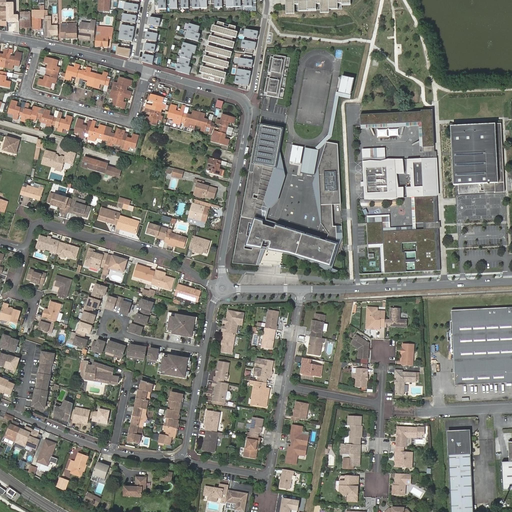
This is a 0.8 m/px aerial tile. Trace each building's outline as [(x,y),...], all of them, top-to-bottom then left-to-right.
[(107,10),(107,0),(99,0),(98,9),(107,10)] [(118,55),(130,58),(131,50),(130,49),(131,42),(133,42),(135,28),(133,27),(134,24),(136,24),(137,17),(135,16),(136,13),(138,13),(139,6),(137,5),(138,2),(140,2),(140,0),(128,0),(130,0),(129,4),(127,4),(126,11),(128,11),(127,15),(126,15),(124,22),(126,22),(125,26),(124,26),(121,40),(123,40),(122,48),(120,48),(118,55)] [(285,0),(286,11),(342,9),(342,4),(350,4),(350,0),(285,0)] [(45,18),(44,11),(32,11),(32,17),(33,17),(33,29),(41,29),(41,18),(45,18)] [(30,13),(20,13),(21,28),(30,28),(30,13)] [(51,35),(54,35),(53,26),(51,26),(51,17),(45,17),(45,37),(51,37),(51,35)] [(144,54),(142,62),(153,65),(154,56),(153,56),(154,53),(155,53),(156,45),(155,45),(156,42),(157,42),(158,34),(157,34),(159,27),(160,27),(161,19),(150,17),(149,25),(151,25),(150,29),(149,33),(148,32),(146,40),(148,40),(147,44),(146,43),(144,51),(146,51),(146,55),(144,54)] [(80,30),(79,39),(93,40),(93,34),(96,22),(92,21),(91,25),(81,23),(81,26),(79,25),(79,30),(80,30)] [(218,22),(203,78),(221,83),(236,27),(218,22)] [(63,39),(78,39),(77,24),(69,24),(69,27),(67,27),(63,27),(63,39)] [(200,27),(190,24),(188,31),(189,32),(187,39),(199,42),(201,35),(198,34),(200,27)] [(98,27),(97,32),(101,33),(102,33),(101,36),(100,36),(97,36),(96,46),(108,47),(109,33),(114,34),(114,28),(98,27)] [(258,32),(247,30),(245,37),(247,37),(247,41),(245,41),(243,48),(245,48),(245,52),(253,54),(253,50),(255,50),(257,43),(255,42),(255,39),(257,39),(258,32)] [(195,54),(197,47),(186,44),(184,51),(183,50),(179,64),(180,65),(178,72),(190,75),(192,68),(189,67),(193,53),(195,54)] [(7,55),(6,63),(9,64),(8,68),(13,69),(14,66),(20,67),(22,54),(16,53),(15,57),(11,56),(12,53),(13,49),(8,48),(8,50),(7,55)] [(252,60),(252,56),(244,55),(244,59),(242,58),(240,66),(242,66),(242,70),(240,69),(237,84),(239,84),(238,88),(246,90),(247,86),(249,86),(251,72),(250,71),(250,68),(252,68),(253,61),(252,60)] [(268,96),(280,99),(288,58),(275,55),(275,58),(272,57),(269,73),(272,74),(271,78),(268,78),(265,93),(268,94),(268,96)] [(46,72),(58,76),(60,68),(57,67),(59,61),(46,57),(44,63),(48,64),(47,69),(46,72)] [(78,84),(82,71),(79,70),(80,66),(75,65),(74,68),(68,67),(65,79),(71,81),(72,77),(76,78),(75,83),(78,84)] [(93,88),(96,74),(91,72),(92,69),(87,68),(86,72),(82,71),(78,84),(82,85),(83,80),(88,81),(86,86),(93,88)] [(0,86),(10,88),(11,82),(6,81),(7,77),(7,76),(7,73),(4,72),(0,71),(0,86)] [(46,72),(45,76),(44,81),(39,79),(38,85),(50,89),(52,83),(56,84),(58,76),(46,72)] [(103,76),(96,74),(93,88),(99,89),(100,85),(105,86),(103,91),(106,92),(107,89),(110,78),(107,77),(108,74),(103,73),(103,76)] [(354,79),(341,76),(338,93),(350,95),(354,79)] [(117,88),(116,91),(131,95),(132,92),(126,90),(127,86),(130,87),(132,81),(120,77),(118,83),(114,82),(113,87),(117,88)] [(131,95),(116,91),(115,95),(111,94),(109,98),(113,99),(112,105),(124,109),(126,103),(122,102),(123,97),(130,99),(131,95)] [(168,99),(164,98),(152,94),(150,101),(155,102),(153,106),(147,104),(146,108),(160,112),(161,112),(162,109),(165,110),(168,99)] [(24,109),(21,108),(17,107),(18,103),(12,101),(8,114),(14,115),(13,119),(18,120),(19,116),(22,117),(24,109)] [(26,104),(24,109),(22,117),(22,118),(21,121),(24,122),(29,123),(31,120),(36,121),(37,117),(38,115),(40,116),(39,117),(42,118),(45,110),(40,109),(33,107),(32,111),(28,110),(30,105),(26,104)] [(181,121),(185,107),(182,107),(181,112),(176,110),(178,106),(171,105),(168,114),(167,117),(173,119),(173,123),(177,124),(179,120),(181,121)] [(196,126),(200,113),(193,111),(192,115),(188,114),(189,109),(185,107),(181,121),(185,122),(184,126),(189,127),(189,124),(196,126)] [(159,115),(160,112),(146,108),(146,112),(151,113),(150,117),(146,116),(144,122),(156,126),(158,120),(162,121),(163,116),(159,115)] [(51,112),(45,110),(42,118),(41,123),(47,125),(46,128),(51,129),(52,125),(56,126),(59,113),(56,112),(54,117),(50,116),(51,112)] [(436,152),(434,111),(362,115),(363,126),(424,123),(425,152),(433,152),(436,152)] [(63,114),(59,113),(56,126),(59,127),(57,131),(62,133),(63,129),(69,131),(73,118),(66,116),(65,121),(61,119),(63,114)] [(206,115),(200,113),(196,126),(202,127),(201,131),(206,132),(206,129),(209,130),(210,126),(213,116),(211,115),(209,119),(205,118),(206,115)] [(220,125),(219,129),(232,132),(234,129),(228,127),(229,123),(234,124),(235,118),(223,114),(221,120),(218,119),(216,124),(220,125)] [(88,135),(92,122),(89,121),(87,127),(83,126),(84,121),(78,119),(74,132),(80,134),(79,137),(84,139),(85,135),(88,136),(88,135)] [(102,140),(106,127),(100,125),(98,130),(94,129),(96,123),(92,122),(88,135),(92,136),(91,140),(95,142),(96,138),(102,140)] [(505,192),(501,123),(452,126),(455,185),(459,185),(460,194),(505,192)] [(315,262),(320,240),(263,223),(261,212),(272,168),(279,130),(257,126),(256,133),(258,138),(258,140),(255,139),(232,264),(256,266),(259,248),(315,262)] [(112,129),(106,127),(102,140),(108,142),(107,145),(112,146),(113,143),(116,144),(122,145),(124,137),(125,131),(120,130),(117,129),(115,135),(111,133),(112,129)] [(232,132),(219,129),(218,132),(214,131),(213,136),(216,137),(215,142),(228,146),(229,140),(225,138),(226,134),(231,136),(232,132)] [(38,138),(28,135),(26,141),(37,144),(38,139),(38,138)] [(127,138),(124,137),(122,145),(121,149),(124,150),(128,151),(129,147),(135,149),(139,136),(133,135),(131,139),(127,138)] [(20,141),(7,137),(3,150),(16,154),(20,141)] [(43,140),(38,139),(36,151),(34,159),(38,160),(40,148),(43,148),(43,140)] [(342,238),(339,145),(327,143),(319,169),(321,224),(328,235),(326,242),(320,240),(315,262),(330,266),(337,245),(337,238),(342,238)] [(304,147),(293,145),(290,162),(301,164),(304,147)] [(319,150),(306,147),(301,172),(315,175),(319,150)] [(54,159),(55,155),(55,154),(46,151),(42,165),(56,169),(57,167),(62,169),(65,159),(61,158),(58,157),(55,159),(54,159)] [(77,154),(69,151),(67,158),(68,159),(67,161),(74,163),(77,154)] [(108,164),(85,157),(82,167),(119,178),(121,171),(107,166),(108,164)] [(226,167),(228,163),(214,159),(210,158),(208,166),(211,167),(210,173),(223,177),(224,170),(220,169),(221,165),(226,167)] [(436,196),(435,183),(432,183),(432,175),(435,175),(434,158),(364,162),(366,199),(416,197),(417,223),(436,222),(435,196),(436,196)] [(204,182),(197,180),(196,183),(198,184),(194,196),(203,198),(204,196),(214,199),(217,189),(203,185),(204,182)] [(26,189),(22,188),(19,195),(32,199),(33,198),(35,199),(34,200),(39,201),(43,189),(38,188),(38,189),(27,186),(26,189)] [(71,202),(72,200),(52,194),(52,195),(49,194),(46,203),(49,204),(55,206),(57,205),(58,206),(59,207),(58,210),(68,213),(68,212),(71,202)] [(207,204),(195,200),(188,223),(205,228),(211,209),(206,208),(207,204)] [(88,207),(71,202),(68,212),(71,213),(78,215),(85,217),(88,207)] [(119,216),(120,214),(100,208),(97,219),(116,225),(119,216)] [(116,225),(116,228),(126,231),(127,230),(128,230),(128,232),(134,234),(138,222),(119,216),(116,225)] [(437,241),(436,229),(385,231),(384,222),(369,223),(370,245),(385,244),(386,273),(438,271),(442,270),(441,258),(438,258),(437,241)] [(168,229),(148,223),(145,233),(154,236),(160,237),(159,239),(164,241),(167,232),(168,229)] [(164,241),(164,242),(167,243),(174,245),(183,248),(185,238),(171,234),(172,231),(168,229),(167,232),(164,241)] [(56,253),(59,242),(49,239),(46,238),(38,236),(35,248),(41,250),(44,249),(49,250),(50,253),(55,255),(56,253)] [(209,241),(192,237),(188,249),(192,250),(191,252),(196,253),(196,251),(201,252),(205,254),(209,241)] [(67,245),(59,242),(56,253),(59,254),(58,256),(63,258),(64,256),(74,259),(77,248),(69,245),(68,247),(66,246),(67,245)] [(107,255),(108,254),(102,253),(101,255),(97,254),(97,255),(94,254),(94,253),(92,253),(93,250),(88,249),(83,264),(98,269),(99,265),(104,267),(107,255)] [(104,267),(102,273),(107,275),(109,268),(122,272),(126,261),(112,256),(112,257),(107,255),(104,267)] [(133,276),(152,282),(155,272),(149,270),(144,268),(144,266),(137,263),(133,276)] [(31,282),(39,285),(40,283),(43,284),(46,273),(43,272),(42,274),(34,272),(35,270),(30,269),(27,279),(31,280),(31,282)] [(152,282),(151,284),(170,290),(173,279),(164,276),(162,275),(162,272),(156,270),(155,272),(152,282)] [(57,296),(65,298),(71,280),(57,276),(54,286),(60,287),(57,296)] [(105,296),(107,289),(96,285),(93,296),(102,299),(103,295),(105,296)] [(178,285),(175,295),(196,302),(200,292),(178,285)] [(93,324),(96,317),(92,315),(94,308),(98,309),(100,302),(89,298),(87,306),(85,305),(83,312),(85,313),(82,320),(93,324)] [(128,316),(132,305),(124,303),(125,300),(118,298),(117,301),(110,298),(107,310),(114,312),(115,307),(123,309),(121,314),(128,316)] [(144,329),(145,325),(147,325),(154,304),(142,300),(140,308),(143,308),(140,315),(138,315),(136,322),(137,322),(135,326),(132,325),(130,332),(141,336),(143,328),(144,329)] [(52,321),(57,322),(62,305),(51,301),(49,310),(48,312),(47,313),(44,312),(42,318),(52,321)] [(4,305),(0,316),(0,320),(8,323),(8,321),(17,324),(20,314),(8,310),(9,306),(4,305)] [(511,307),(452,310),(456,385),(511,382),(511,307)] [(386,320),(386,313),(377,312),(377,309),(367,309),(366,330),(370,330),(370,327),(373,327),(373,329),(380,329),(380,328),(386,328),(386,320)] [(386,320),(386,328),(390,328),(390,327),(390,325),(395,325),(395,327),(406,327),(407,320),(399,320),(400,310),(390,309),(390,321),(386,320)] [(275,330),(276,330),(277,327),(276,327),(277,322),(276,322),(276,320),(277,319),(279,312),(268,311),(265,328),(275,330)] [(194,332),(195,324),(197,324),(198,318),(169,312),(165,333),(181,336),(182,335),(189,336),(188,337),(194,339),(195,332),(194,332)] [(223,327),(222,332),(223,332),(234,334),(236,334),(238,325),(239,320),(243,321),(244,314),(233,312),(232,315),(228,314),(227,319),(226,324),(226,327),(223,327)] [(322,333),(323,334),(326,316),(316,314),(315,322),(314,322),(313,332),(315,332),(314,337),(321,338),(322,333)] [(42,318),(41,317),(40,321),(42,322),(40,326),(39,330),(48,333),(52,321),(42,318)] [(84,340),(86,333),(90,334),(92,327),(81,323),(79,331),(77,330),(75,337),(76,338),(74,345),(85,349),(87,341),(84,340)] [(271,349),(275,330),(265,328),(264,328),(261,348),(271,349)] [(231,355),(234,334),(223,332),(221,342),(222,342),(222,346),(220,353),(231,355)] [(312,337),(310,336),(308,354),(319,356),(322,344),(323,344),(324,339),(323,338),(321,338),(314,337),(312,337)] [(357,336),(353,341),(359,345),(359,359),(369,359),(370,343),(357,336)] [(15,355),(19,343),(4,338),(0,349),(7,352),(15,355)] [(102,354),(105,343),(98,341),(97,343),(94,342),(91,351),(102,354)] [(122,359),(126,347),(122,346),(122,345),(114,343),(110,342),(106,354),(122,359)] [(402,354),(401,366),(413,366),(414,345),(403,345),(402,349),(405,352),(402,354)] [(144,364),(146,351),(141,351),(142,350),(134,349),(133,349),(129,349),(127,361),(144,364)] [(44,408),(54,354),(42,352),(33,406),(44,408)] [(189,369),(190,362),(158,356),(158,353),(154,352),(154,353),(149,352),(147,364),(159,367),(157,378),(186,383),(187,376),(186,376),(188,368),(189,369)] [(15,373),(19,361),(9,358),(1,355),(0,356),(0,368),(5,370),(15,373)] [(311,359),(303,358),(302,364),(303,364),(301,374),(320,378),(322,367),(310,365),(311,359)] [(258,378),(257,382),(266,383),(267,379),(270,380),(273,363),(257,360),(255,370),(261,371),(260,378),(258,378)] [(84,379),(85,380),(121,386),(123,380),(122,380),(119,379),(119,377),(112,376),(114,369),(94,363),(92,366),(87,365),(88,362),(83,361),(80,378),(84,379)] [(214,381),(223,383),(224,380),(225,380),(225,377),(227,377),(229,365),(219,363),(216,379),(215,379),(214,381)] [(367,381),(367,377),(368,369),(357,369),(357,375),(353,375),(352,379),(356,379),(356,387),(366,388),(367,381)] [(401,382),(401,385),(400,396),(408,396),(409,383),(420,383),(421,375),(407,373),(407,372),(400,371),(399,377),(401,377),(401,382)] [(16,384),(0,377),(0,390),(11,395),(16,384)] [(153,384),(142,381),(141,387),(140,386),(139,390),(150,392),(152,393),(153,384)] [(214,381),(212,388),(215,389),(214,396),(216,396),(215,398),(213,398),(212,403),(225,405),(225,401),(227,392),(229,384),(223,383),(214,381)] [(266,390),(267,383),(266,383),(257,382),(251,381),(250,385),(255,386),(252,401),(254,401),(253,406),(266,408),(269,391),(266,390)] [(149,401),(150,392),(139,390),(138,392),(138,395),(137,395),(136,398),(149,401)] [(172,392),(170,401),(183,404),(183,400),(182,400),(183,394),(172,392)] [(149,401),(136,398),(135,402),(136,402),(135,407),(147,410),(149,401)] [(54,416),(69,422),(73,403),(65,400),(61,408),(59,409),(55,407),(54,416)] [(170,401),(168,409),(180,412),(181,407),(182,407),(183,404),(170,401)] [(293,416),(292,420),(299,421),(300,418),(306,419),(309,404),(296,402),(294,417),(293,416)] [(147,410),(135,407),(134,413),(133,412),(132,416),(145,419),(147,410)] [(90,411),(76,408),(73,422),(77,423),(77,422),(87,424),(90,411)] [(99,413),(94,412),(92,421),(97,422),(98,419),(108,421),(110,411),(99,409),(99,413)] [(168,409),(166,418),(167,418),(179,421),(180,417),(179,417),(180,412),(168,409)] [(206,427),(206,430),(208,431),(217,433),(220,413),(207,410),(206,420),(207,420),(206,427)] [(5,418),(13,422),(13,421),(15,418),(7,414),(5,418)] [(145,419),(132,416),(132,420),(133,420),(132,425),(143,427),(145,419)] [(346,426),(346,445),(361,445),(361,438),(362,438),(363,434),(362,433),(362,431),(363,430),(363,426),(362,426),(362,417),(349,417),(349,426),(346,426)] [(167,418),(165,427),(178,430),(179,426),(178,426),(179,421),(167,418)] [(250,436),(258,438),(259,434),(261,435),(261,431),(260,429),(261,428),(262,427),(263,420),(253,418),(250,436)] [(13,422),(5,437),(15,442),(21,429),(18,428),(19,426),(20,424),(13,421),(13,422)] [(143,427),(132,425),(131,430),(129,430),(129,433),(130,433),(141,436),(143,427)] [(293,441),(292,444),(307,446),(309,438),(302,436),(304,427),(294,425),(292,437),(294,437),(293,441)] [(25,431),(21,429),(15,442),(26,447),(26,446),(33,430),(26,427),(25,429),(25,431)] [(178,430),(165,427),(164,435),(171,437),(175,438),(176,433),(177,433),(178,430)] [(398,427),(397,447),(404,447),(407,448),(407,438),(418,438),(418,437),(418,428),(398,427)] [(38,436),(38,435),(39,433),(33,430),(26,446),(37,450),(41,438),(38,436)] [(218,436),(219,433),(217,433),(208,431),(206,441),(205,443),(204,443),(203,451),(215,454),(218,436)] [(471,454),(470,441),(466,432),(449,432),(450,455),(452,511),(474,511),(472,454),(471,454)] [(130,433),(129,433),(128,437),(129,437),(128,442),(140,444),(141,436),(130,433)] [(164,435),(159,434),(158,438),(159,438),(157,444),(161,445),(161,444),(169,446),(171,437),(164,435)] [(250,436),(248,436),(248,440),(247,449),(246,448),(244,456),(254,458),(255,450),(256,451),(258,438),(250,436)] [(46,440),(45,442),(54,445),(51,452),(52,453),(55,444),(46,440)] [(502,462),(503,490),(511,489),(511,441),(510,442),(508,442),(509,462),(502,462)] [(54,445),(45,442),(38,461),(48,465),(49,461),(56,463),(58,459),(51,456),(52,453),(51,452),(54,445)] [(307,446),(292,444),(291,449),(291,453),(289,452),(286,464),(296,466),(298,456),(305,457),(307,446)] [(361,450),(361,445),(346,445),(343,444),(342,455),(344,455),(349,455),(351,457),(351,460),(345,459),(344,469),(354,470),(354,466),(360,466),(361,453),(360,452),(360,450),(361,450)] [(404,447),(396,447),(396,453),(397,453),(396,462),(396,467),(412,468),(412,454),(404,453),(404,447)] [(72,461),(68,470),(72,472),(71,473),(79,476),(81,471),(84,472),(86,465),(85,465),(88,457),(79,453),(75,462),(72,461)] [(26,462),(21,460),(18,467),(23,470),(26,462)] [(97,463),(91,480),(97,483),(99,477),(100,475),(106,478),(109,468),(97,463)] [(294,472),(284,470),(280,489),(290,491),(292,477),(293,477),(294,472)] [(172,472),(162,471),(161,481),(171,482),(172,472)] [(412,475),(397,474),(397,484),(396,486),(395,486),(394,486),(393,495),(402,495),(402,492),(404,490),(406,490),(406,485),(411,485),(412,475)] [(357,488),(358,477),(341,476),(340,491),(345,496),(349,497),(348,502),(358,503),(359,488),(357,488)] [(60,477),(57,487),(61,489),(66,479),(61,477),(60,477)] [(142,497),(142,492),(143,477),(136,477),(135,487),(124,486),(123,496),(142,497)] [(219,489),(206,486),(204,496),(208,496),(218,498),(222,499),(221,502),(224,502),(224,504),(226,504),(226,503),(228,491),(229,486),(220,484),(219,489)] [(16,492),(10,489),(7,494),(8,495),(7,496),(11,499),(16,492)] [(244,511),(248,495),(228,491),(226,503),(237,505),(240,506),(241,507),(239,511),(244,511)] [(96,507),(100,499),(88,493),(84,500),(96,507)] [(300,502),(283,499),(281,511),(290,511),(291,510),(298,511),(300,502)]
